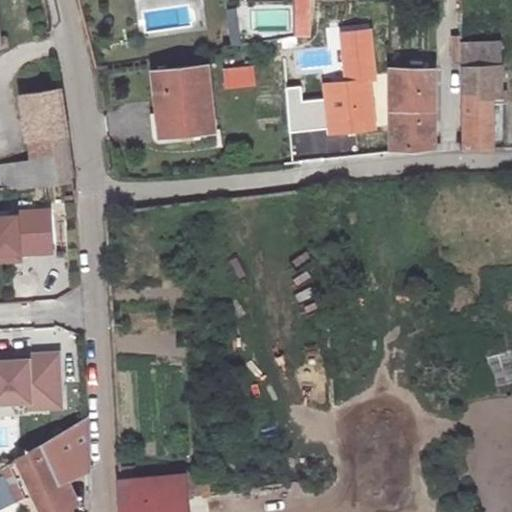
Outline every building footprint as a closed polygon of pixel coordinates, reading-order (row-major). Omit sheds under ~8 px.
[(311,35),(311,0),(294,0),(294,35),(311,35)] [(227,34),(240,34),(239,8),(227,9),(227,34)] [(495,27),(457,30),(458,50),(496,47),(495,27)] [(326,99),(300,101),(299,86),(284,87),(288,132),(328,129),(328,134),(373,130),(369,81),(375,81),(371,31),(343,34),(347,82),(325,84),(326,99)] [(458,50),(464,133),(494,132),(491,77),(498,76),(496,47),(458,50)] [(390,86),(434,85),(433,64),(390,65),(390,86)] [(204,69),(151,75),(159,139),(210,133),(204,69)] [(435,149),(434,85),(390,86),(392,150),(435,149)] [(26,141),(63,135),(65,135),(59,92),(20,97),(26,141)] [(69,184),(63,135),(26,141),(28,161),(17,164),(20,187),(69,184)] [(20,187),(17,164),(0,166),(3,189),(20,187)] [(14,214),(0,215),(0,262),(4,262),(4,254),(17,252),(51,250),(48,208),(14,211),(14,214)] [(17,252),(4,254),(4,262),(18,261),(17,252)] [(60,406),(56,353),(25,355),(25,360),(0,361),(0,402),(28,401),(29,409),(60,406)] [(494,396),(511,394),(511,361),(490,364),(494,396)] [(82,423),(14,463),(36,511),(69,511),(59,486),(86,472),(82,423)] [(119,481),(121,511),(187,511),(184,475),(119,481)]
